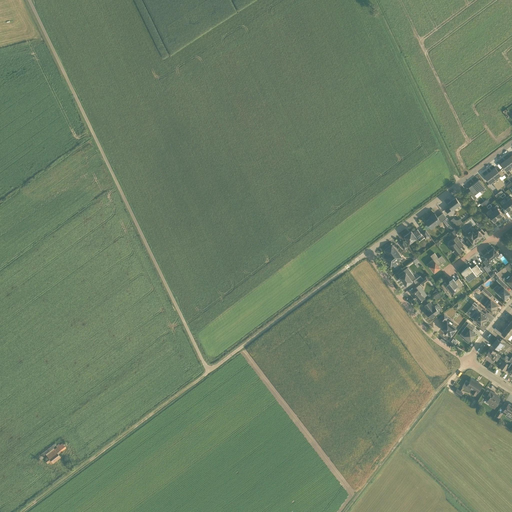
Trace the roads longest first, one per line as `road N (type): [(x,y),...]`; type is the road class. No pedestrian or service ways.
road 1 (unclassified): [(209,368),(28,0)]
road 2 (track): [(209,368),(23,511)]
road 3 (track): [(372,0),(459,183)]
road 4 (unclassified): [(209,368),(366,252)]
road 5 (track): [(467,361),(345,511)]
road 6 (residential): [(366,252),(511,143)]
road 7 (residential): [(366,252),(425,330),(467,361)]
